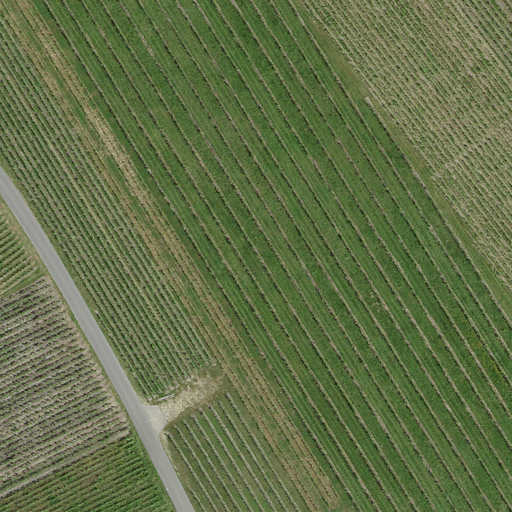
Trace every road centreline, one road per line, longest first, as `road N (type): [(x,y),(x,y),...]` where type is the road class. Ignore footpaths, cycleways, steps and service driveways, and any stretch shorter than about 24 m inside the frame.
road 1 (track): [(186,511),(54,262),(0,179)]
road 2 (track): [(296,0),(424,173)]
